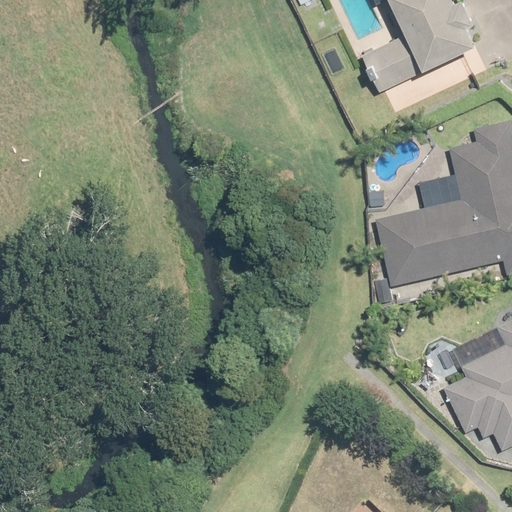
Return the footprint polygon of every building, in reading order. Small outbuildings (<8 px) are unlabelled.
[(392,0),(409,34),(365,55),(381,88),(474,44),(465,26),(474,22),(462,0),(392,0)] [(511,122),(482,130),(485,144),(458,150),(469,201),(382,220),(394,278),(396,284),(510,260),(511,267),(511,268),(511,122)] [(386,207),(386,192),(371,192),(372,208),(386,207)] [(395,301),(393,295),(390,279),(377,282),(382,304),(395,301)] [(511,318),(499,324),(508,342),(462,364),(468,376),(446,387),(467,431),(480,425),(485,436),(496,431),(503,446),(511,442),(511,318)]
